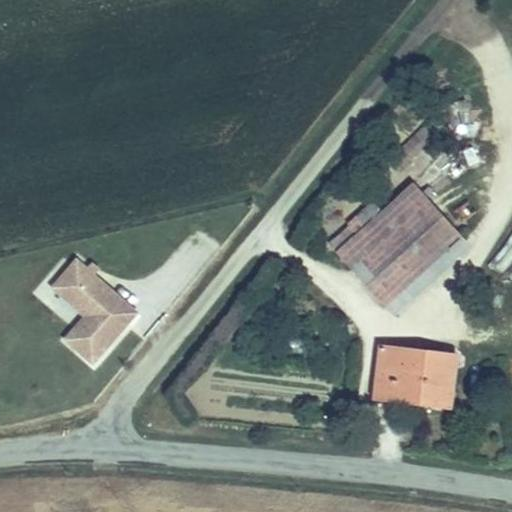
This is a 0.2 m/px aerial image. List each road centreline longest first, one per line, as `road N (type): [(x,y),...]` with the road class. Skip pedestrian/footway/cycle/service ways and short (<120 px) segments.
road 1 (unclassified): [(440,0),(155,355),(113,413),(101,445)]
road 2 (tertiary): [(101,445),(395,471),(511,491)]
